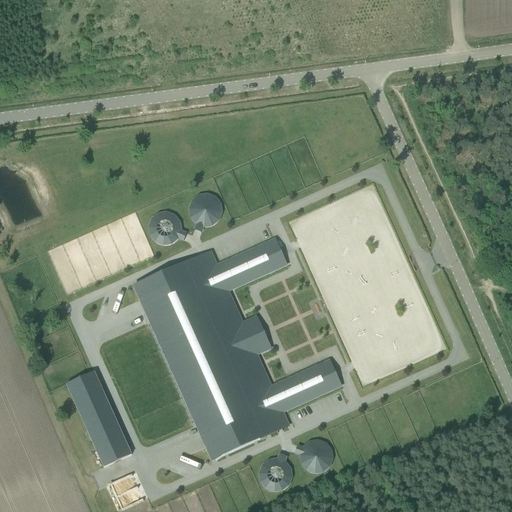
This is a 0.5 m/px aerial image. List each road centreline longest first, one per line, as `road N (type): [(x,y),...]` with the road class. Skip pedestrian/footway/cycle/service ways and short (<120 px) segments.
road 1 (unclassified): [(0,119),(369,68)]
road 2 (unclassified): [(369,68),(511,395)]
road 3 (track): [(0,279),(95,511)]
road 4 (unclassified): [(369,68),(511,49)]
